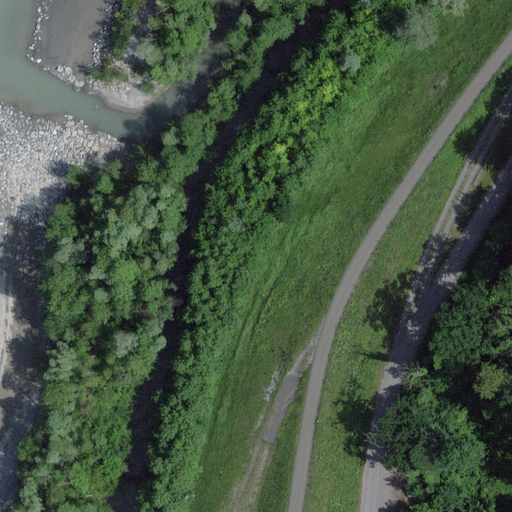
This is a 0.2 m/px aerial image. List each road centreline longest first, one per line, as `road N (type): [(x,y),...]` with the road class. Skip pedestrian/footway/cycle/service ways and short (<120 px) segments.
road 1 (track): [(300,511),(340,310),(380,230),(511,45)]
road 2 (track): [(373,511),(403,356),(511,187)]
road 3 (track): [(403,356),(432,259),(511,115)]
